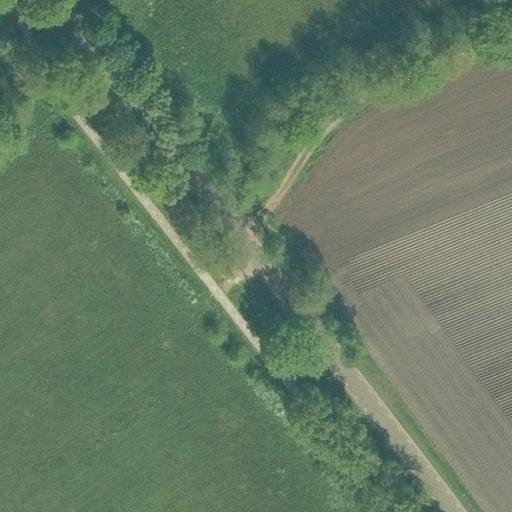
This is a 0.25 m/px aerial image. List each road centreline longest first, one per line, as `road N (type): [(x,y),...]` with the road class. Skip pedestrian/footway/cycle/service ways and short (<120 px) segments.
road 1 (tertiary): [(451,511),(349,370),(136,106),(71,0)]
road 2 (track): [(217,293),(255,256),(260,222),(310,135),(352,96),(511,34)]
